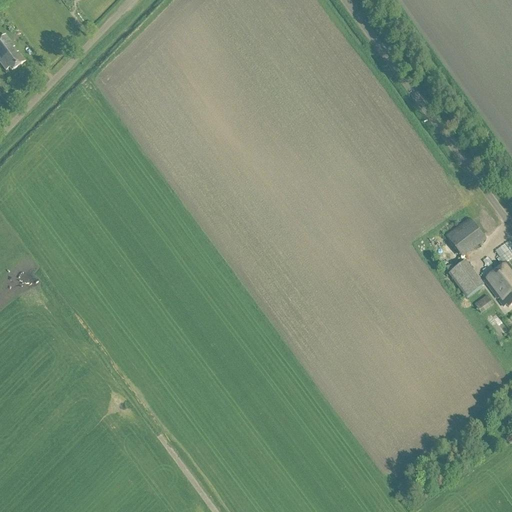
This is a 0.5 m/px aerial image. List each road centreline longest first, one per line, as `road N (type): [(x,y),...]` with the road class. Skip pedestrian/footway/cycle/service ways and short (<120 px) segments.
road 1 (unclassified): [(511,227),(344,0)]
road 2 (unclassified): [(0,136),(131,0)]
